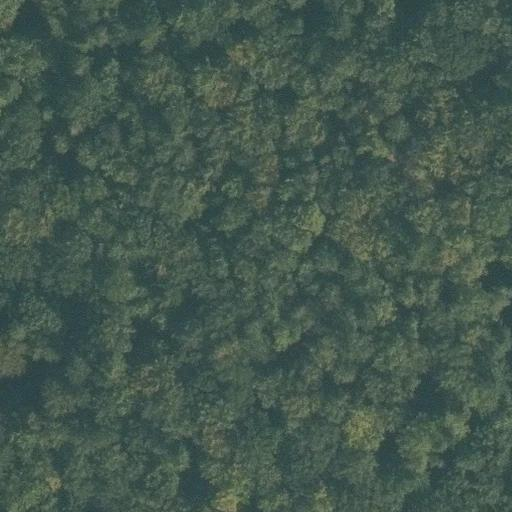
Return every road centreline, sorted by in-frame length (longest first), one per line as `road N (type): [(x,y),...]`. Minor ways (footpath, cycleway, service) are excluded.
road 1 (track): [(423,511),(0,207)]
road 2 (track): [(410,502),(511,361)]
